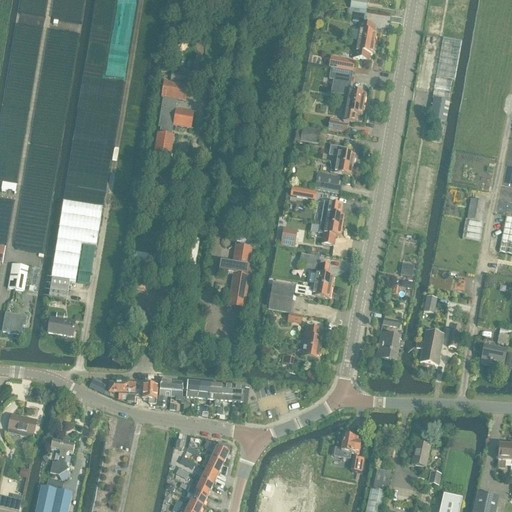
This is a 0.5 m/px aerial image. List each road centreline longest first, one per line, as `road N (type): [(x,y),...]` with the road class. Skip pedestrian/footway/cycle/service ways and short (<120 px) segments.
road 1 (tertiary): [(342,396),(410,0)]
road 2 (track): [(140,375),(201,117),(190,39),(202,0)]
road 3 (track): [(160,306),(209,296),(258,40),(296,0)]
road 4 (unknown): [(54,0),(0,354)]
road 5 (unclassified): [(262,440),(104,405),(57,382)]
road 6 (unknown): [(463,407),(494,196)]
road 7 (residential): [(57,382),(79,374),(244,385)]
road 8 (tertiary): [(511,409),(342,396)]
